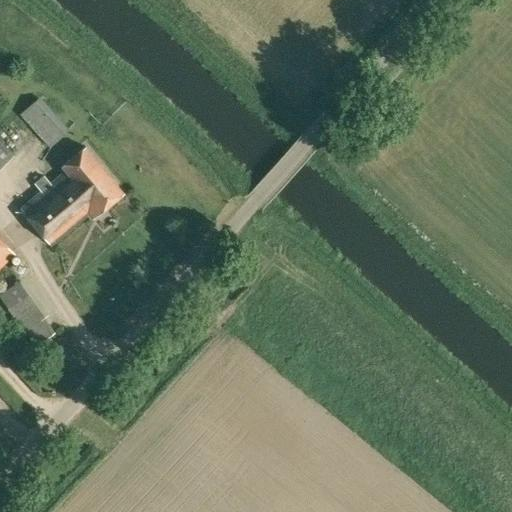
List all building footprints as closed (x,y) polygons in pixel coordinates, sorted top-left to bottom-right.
[(49,147),(69,129),(39,96),(20,114),(49,147)] [(0,167),(14,155),(0,139),(0,167)] [(123,192),(85,146),(62,165),(66,171),(51,184),(44,174),(22,193),(29,202),(21,208),(51,246),(88,215),(91,219),(123,192)] [(0,266),(14,253),(0,237),(0,266)] [(0,296),(34,346),(55,332),(45,317),(48,315),(23,278),(0,293),(0,296)]
